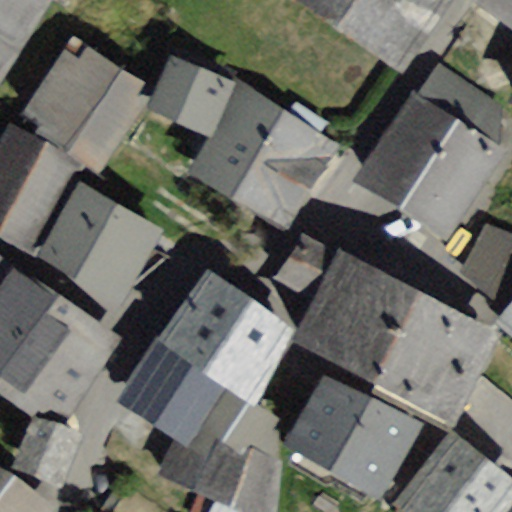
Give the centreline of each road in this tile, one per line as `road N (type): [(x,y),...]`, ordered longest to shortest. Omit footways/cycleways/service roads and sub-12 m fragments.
road 1 (residential): [(511,441),(461,396),(481,344),(416,291),(314,234)]
road 2 (residential): [(447,0),(314,234)]
road 3 (residential): [(314,234),(241,267),(167,277),(125,339)]
road 4 (residential): [(125,339),(58,511)]
road 5 (residential): [(125,339),(0,256)]
